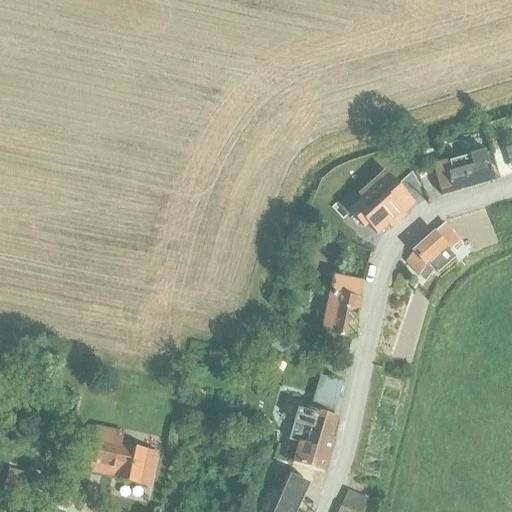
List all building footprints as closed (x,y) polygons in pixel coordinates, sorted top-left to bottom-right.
[(511,142),(503,144),(506,171),(511,169),(511,142)] [(449,160),(433,165),(442,197),(495,182),(486,151),(450,162),(449,160)] [(386,174),(374,184),(385,198),(397,188),(386,174)] [(380,202),(359,222),(377,242),(425,199),(408,179),(395,191),(402,199),(388,210),(380,202)] [(413,254),(406,263),(426,283),(435,271),(437,274),(456,258),(450,252),(461,242),(445,225),(413,254)] [(330,293),(322,335),(352,341),(364,283),(339,279),(339,277),(332,276),(329,293),(330,293)] [(271,331),(263,344),(292,361),(299,348),(271,331)] [(321,377),(311,411),(334,417),(344,384),(321,377)] [(334,417),(311,411),(300,407),(290,441),(299,444),(294,464),(325,474),(335,440),(333,440),(339,419),(334,417)] [(123,483),(147,488),(155,454),(124,447),(123,449),(119,448),(121,434),(95,428),(88,464),(126,473),(123,483)] [(8,475),(3,490),(27,497),(32,482),(31,481),(32,477),(22,474),(21,479),(8,475)] [(366,511),(373,491),(352,484),(346,504),(366,511)]
